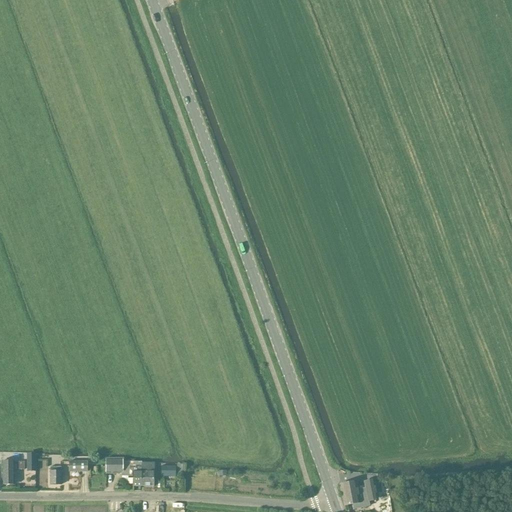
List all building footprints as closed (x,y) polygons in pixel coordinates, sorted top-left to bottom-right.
[(35,455),(27,456),(27,472),(35,472),(35,455)] [(141,463),(141,462),(122,462),(122,460),(105,460),(105,471),(122,471),(122,474),(133,474),(133,486),(141,487),(141,463)] [(14,468),(24,468),(24,462),(14,462),(14,461),(9,462),(1,462),(2,485),(14,485),(14,471),(14,468)] [(86,472),(86,462),(68,462),(68,472),(86,472)] [(141,463),(141,487),(153,487),(154,463),(141,463)] [(61,485),(61,467),(50,467),(50,485),(61,485)] [(175,477),(175,467),(161,467),(161,476),(175,477)] [(374,480),(363,482),(365,488),(367,502),(368,502),(378,500),(378,499),(381,498),(378,481),(374,481),(374,480)] [(348,483),(339,484),(344,506),(349,505),(353,504),(353,508),(354,510),(369,507),(368,502),(367,502),(365,488),(358,490),(356,481),(348,483)]
